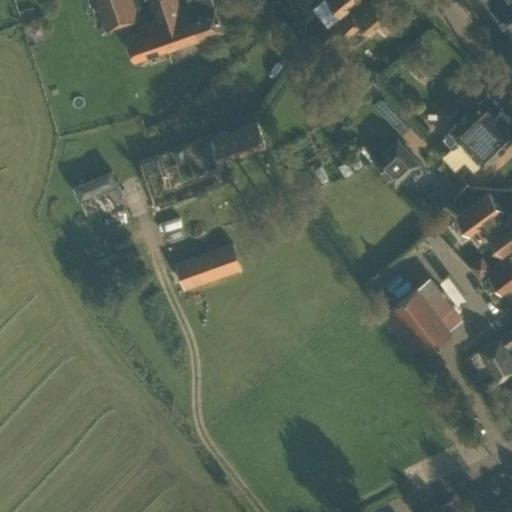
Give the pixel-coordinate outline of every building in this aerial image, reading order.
[(96,0),(106,29),(140,18),(134,0),(96,0)] [(145,32),(128,38),(136,61),(201,38),(186,0),(181,0),(179,1),(178,0),(148,0),(156,22),(143,27),(145,32)] [(212,0),(186,0),(201,38),(223,30),(212,0)] [(292,0),(284,6),(296,22),(312,10),(304,0),(292,0)] [(320,0),(312,8),(328,26),(340,15),(358,0),(320,0)] [(404,4),(399,0),(366,0),(352,13),(353,14),(341,25),(351,36),(360,28),(357,25),(360,22),(371,34),(379,27),(387,36),(398,25),(391,17),(404,4)] [(511,0),(484,0),(511,33),(511,0)] [(346,68),(336,56),(326,65),(335,76),(346,68)] [(334,78),(327,71),(320,77),(326,84),(334,78)] [(485,164),(511,138),(511,118),(488,93),(451,129),(452,130),(444,138),(451,145),(442,154),(455,167),(464,159),(474,169),(482,162),(485,164)] [(265,145),(257,122),(214,136),(213,134),(140,161),(158,208),(230,182),(222,160),(265,145)] [(421,161),(397,138),(372,162),(395,186),(421,161)] [(440,216),(472,185),(460,173),(428,203),(440,216)] [(489,191),(457,215),(470,233),(480,226),(486,234),(485,235),(501,255),(511,246),(511,213),(505,219),(498,212),(502,209),(489,191)] [(185,289),(243,268),(233,242),(175,263),(185,289)] [(488,275),(502,294),(511,286),(511,259),(511,258),(488,275)] [(462,318),(430,277),(417,286),(393,304),(381,314),(411,352),(423,343),(429,350),(453,332),(450,328),(462,318)] [(508,347),(511,344),(511,327),(500,335),(508,347)] [(481,349),(498,380),(511,371),(511,360),(499,339),(481,349)]
